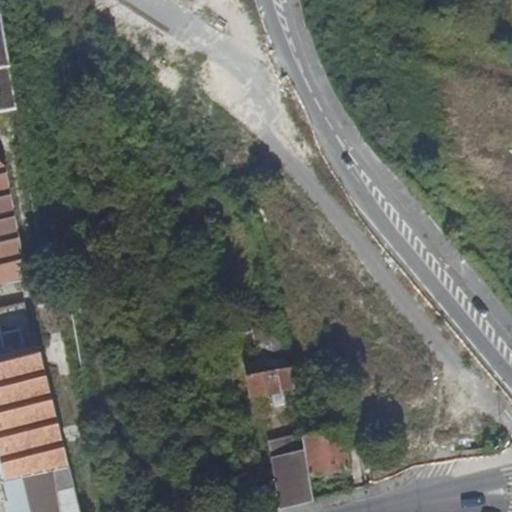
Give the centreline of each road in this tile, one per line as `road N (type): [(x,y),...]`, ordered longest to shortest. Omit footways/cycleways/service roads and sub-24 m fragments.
road 1 (unclassified): [(299,90),(342,161),(511,364)]
road 2 (tertiary): [(299,90),(160,0)]
